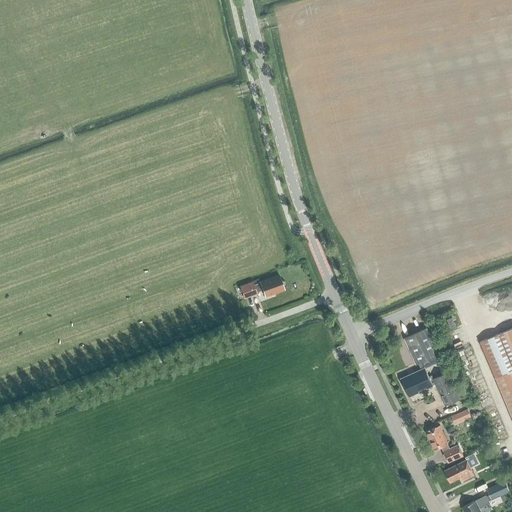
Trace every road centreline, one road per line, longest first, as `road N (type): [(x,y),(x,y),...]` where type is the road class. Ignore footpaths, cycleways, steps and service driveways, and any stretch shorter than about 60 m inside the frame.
road 1 (secondary): [(352,335),(303,218),(245,0)]
road 2 (secondary): [(435,511),(352,335)]
road 3 (unclassified): [(352,335),(511,271)]
